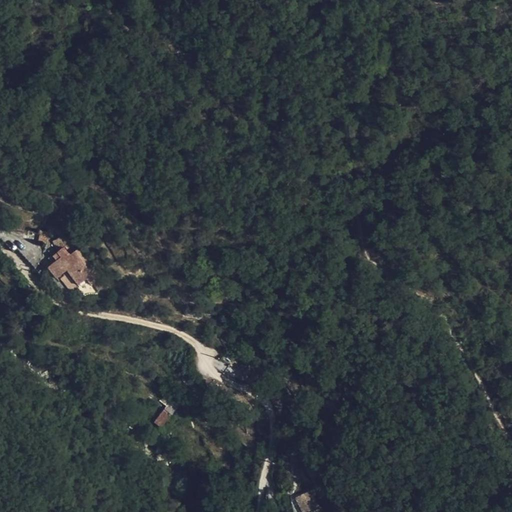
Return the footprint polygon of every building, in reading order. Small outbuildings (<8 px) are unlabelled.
[(57,236),(51,232),(45,242),(51,246),(57,236)] [(76,250),(57,236),(51,246),(71,260),(76,250)] [(250,372),(249,372),(245,383),(258,387),(263,378),(264,377),(256,375),(250,372)] [(272,386),(263,378),(258,387),(269,393),(272,386)] [(161,410),(169,415),(175,407),(164,397),(157,401),(164,406),(161,410)] [(161,410),(156,417),(164,422),(169,415),(161,410)] [(164,422),(156,417),(154,420),(160,428),(164,422)] [(318,507),(308,490),(294,498),(301,511),(326,511),(322,505),(318,507)] [(362,502),(357,496),(350,501),(355,507),(362,502)]
